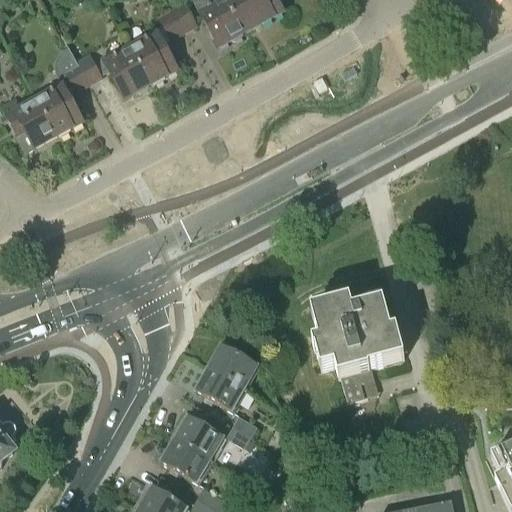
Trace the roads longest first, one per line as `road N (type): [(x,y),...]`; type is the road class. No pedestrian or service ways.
road 1 (secondary): [(511,70),(469,80),(107,264)]
road 2 (secondary): [(139,284),(511,80)]
road 3 (residential): [(401,13),(37,216)]
road 4 (tertiary): [(120,418),(141,399),(161,352),(139,284)]
road 5 (residential): [(511,35),(489,11),(434,4),(401,13)]
